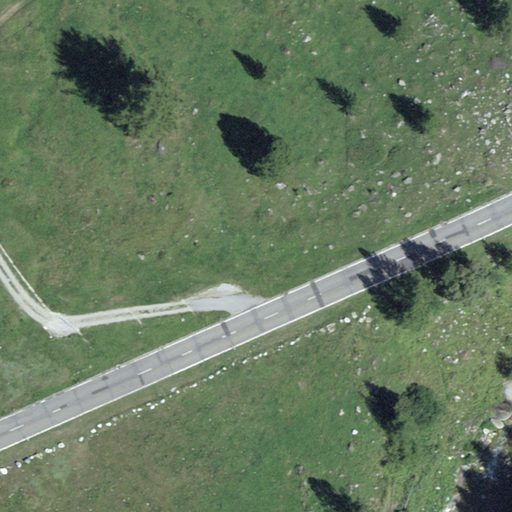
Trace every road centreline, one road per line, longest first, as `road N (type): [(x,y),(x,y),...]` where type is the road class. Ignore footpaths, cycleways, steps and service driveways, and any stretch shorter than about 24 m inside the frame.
road 1 (secondary): [(511,209),(0,437)]
road 2 (track): [(0,260),(36,310),(62,323),(218,302),(268,318)]
